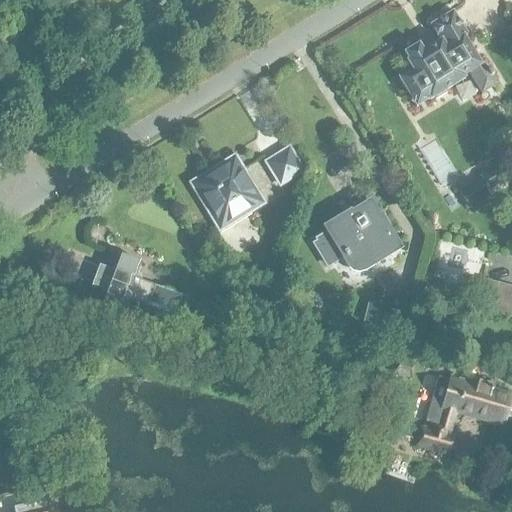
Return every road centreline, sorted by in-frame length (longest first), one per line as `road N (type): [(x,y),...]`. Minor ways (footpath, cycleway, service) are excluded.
road 1 (residential): [(7,209),(359,0)]
road 2 (residential): [(207,0),(42,107),(8,175),(7,209)]
